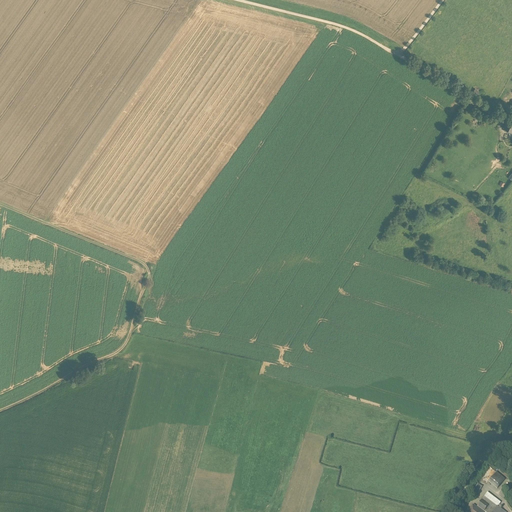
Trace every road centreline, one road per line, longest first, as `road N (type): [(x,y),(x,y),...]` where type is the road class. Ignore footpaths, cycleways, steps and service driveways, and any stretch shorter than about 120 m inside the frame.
road 1 (track): [(0,410),(120,350),(149,278),(140,262),(0,203)]
road 2 (track): [(237,0),(335,23),(398,55)]
